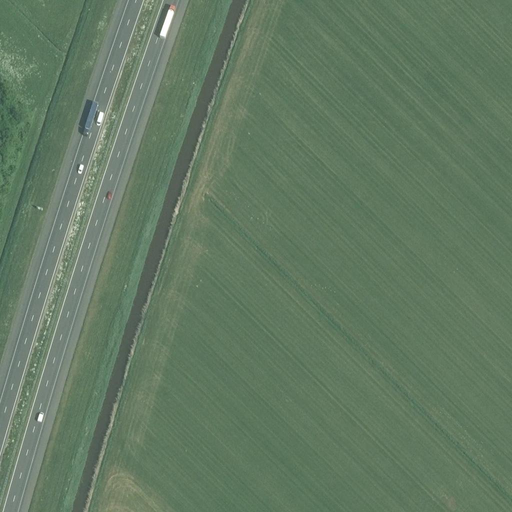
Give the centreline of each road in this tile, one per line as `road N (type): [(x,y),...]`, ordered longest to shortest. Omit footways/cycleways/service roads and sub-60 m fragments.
road 1 (motorway): [(15,511),(174,0)]
road 2 (motorway): [(131,0),(0,426)]
